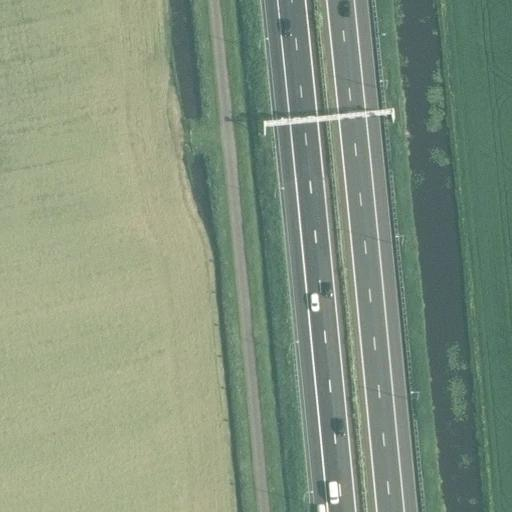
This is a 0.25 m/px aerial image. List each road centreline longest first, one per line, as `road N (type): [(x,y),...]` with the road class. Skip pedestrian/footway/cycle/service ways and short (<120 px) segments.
road 1 (track): [(266,511),(212,0)]
road 2 (motorway): [(395,511),(345,0)]
road 3 (motorway): [(283,0),(332,511)]
